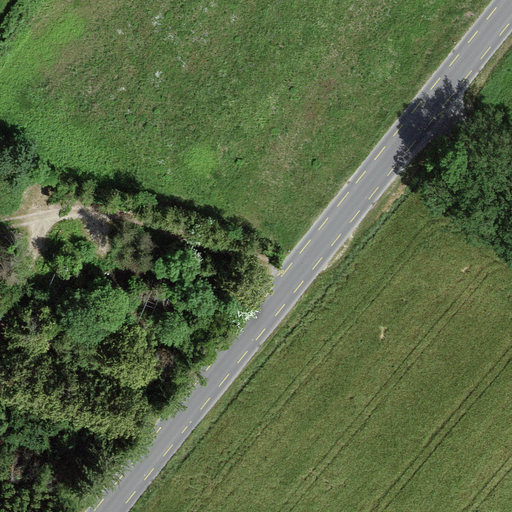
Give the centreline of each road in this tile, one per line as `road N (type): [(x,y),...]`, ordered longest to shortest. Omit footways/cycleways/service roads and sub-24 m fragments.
road 1 (tertiary): [(511,5),(110,511)]
road 2 (track): [(299,269),(75,196),(0,223)]
